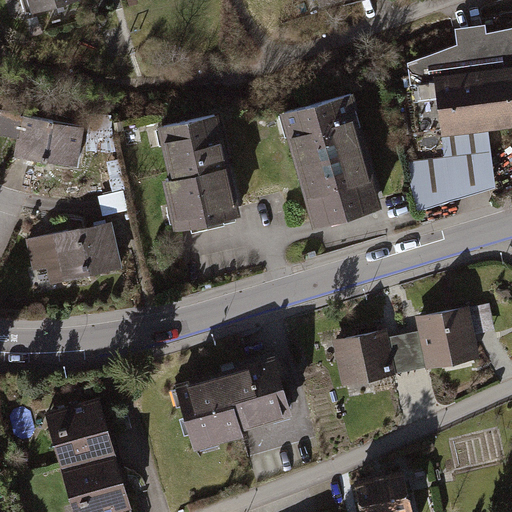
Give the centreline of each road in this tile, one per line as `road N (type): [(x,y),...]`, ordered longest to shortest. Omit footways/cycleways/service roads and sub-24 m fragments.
road 1 (tertiary): [(511,225),(135,336),(0,343)]
road 2 (residential): [(511,387),(226,511)]
road 3 (residential): [(145,78),(304,50),(439,0)]
